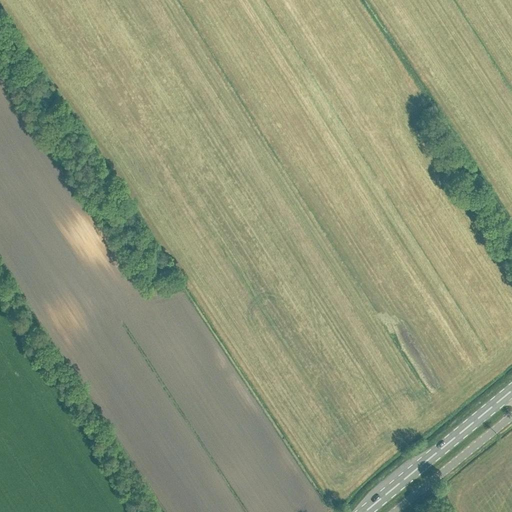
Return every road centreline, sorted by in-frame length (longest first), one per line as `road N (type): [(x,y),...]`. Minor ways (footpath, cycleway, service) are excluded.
road 1 (primary): [(363,511),(511,390)]
road 2 (unclassified): [(393,511),(511,415)]
